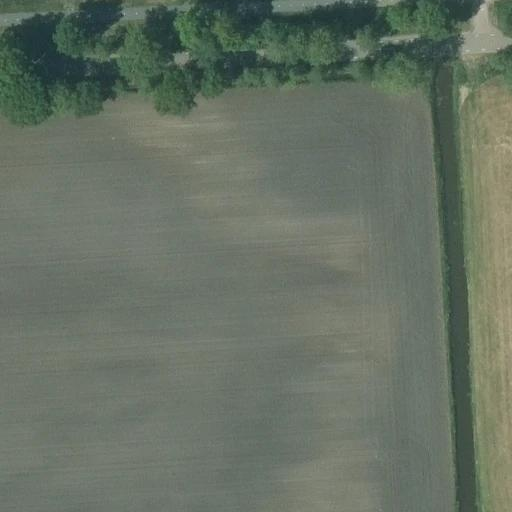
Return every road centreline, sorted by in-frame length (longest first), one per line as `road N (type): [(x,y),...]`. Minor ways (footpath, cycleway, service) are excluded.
road 1 (secondary): [(0,70),(511,40)]
road 2 (track): [(408,46),(434,483),(428,511)]
